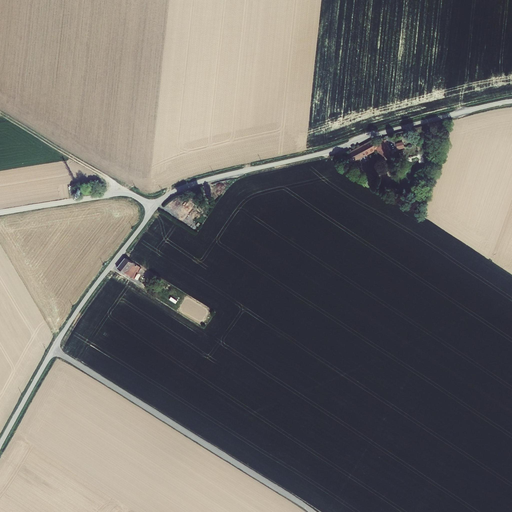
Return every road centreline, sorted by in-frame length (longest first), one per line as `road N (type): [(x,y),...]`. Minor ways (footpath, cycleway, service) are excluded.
road 1 (unclassified): [(154,207),(187,185),(511,100)]
road 2 (track): [(53,348),(309,511)]
road 3 (unclassified): [(0,444),(77,310),(154,207)]
road 4 (residential): [(0,212),(121,192),(154,207)]
road 5 (track): [(121,192),(0,113)]
